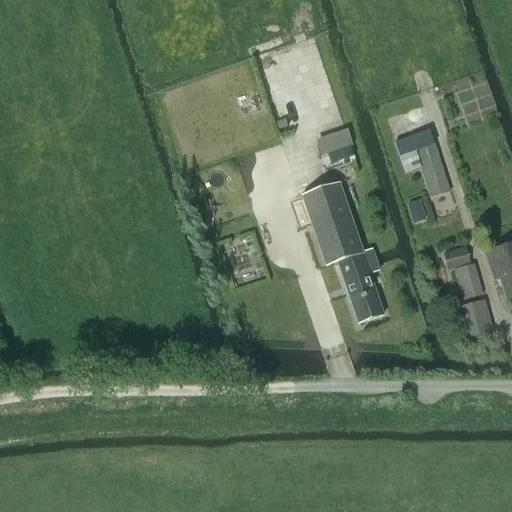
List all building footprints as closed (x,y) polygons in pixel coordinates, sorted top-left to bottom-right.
[(321,158),(352,148),(347,131),(316,141),(321,158)] [(432,147),(399,158),(404,175),(420,169),(430,200),(448,194),(432,147)] [(368,276),(378,273),(371,251),(361,255),(338,186),(302,198),(326,268),(337,264),(358,325),(382,317),(368,276)] [(500,279),(507,302),(511,300),(511,246),(486,255),(494,280),(500,279)] [(470,266),(453,271),(462,302),(476,298),(482,296),(474,266),(473,265),(470,266)] [(482,304),(457,311),(466,342),(491,335),(482,304)]
